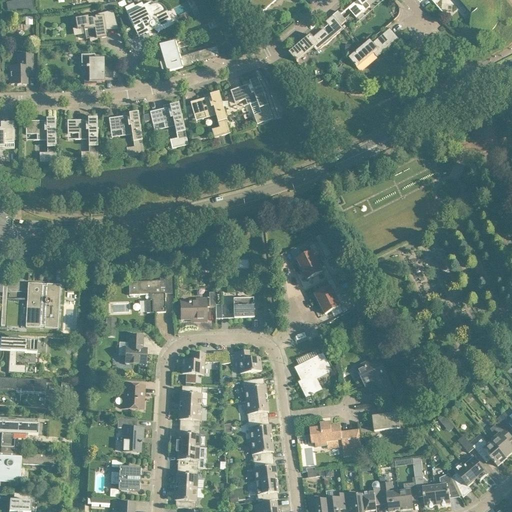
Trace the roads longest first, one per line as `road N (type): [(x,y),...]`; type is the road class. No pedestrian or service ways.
road 1 (tertiary): [(69,225),(204,207),(376,145)]
road 2 (residential): [(156,511),(168,356),(194,339),(255,337),(272,348)]
road 3 (residential): [(141,94),(258,58),(333,0)]
road 4 (tertiary): [(511,62),(376,145)]
road 5 (tertiary): [(376,145),(511,80)]
road 6 (residential): [(0,101),(141,94)]
